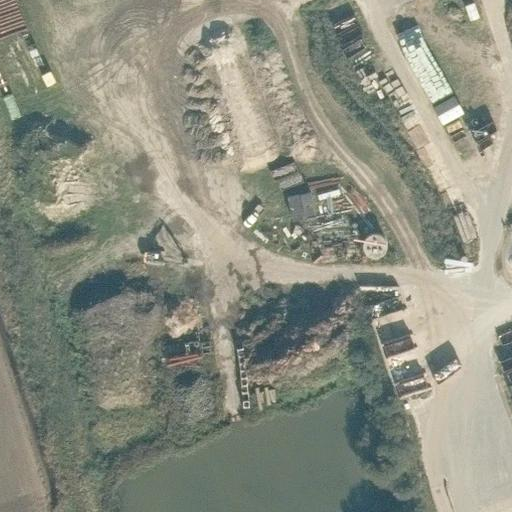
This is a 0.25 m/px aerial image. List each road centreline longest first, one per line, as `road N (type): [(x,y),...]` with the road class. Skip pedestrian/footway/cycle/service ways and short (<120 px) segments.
road 1 (track): [(474,511),(457,460),(486,327),(496,182),(492,18),(477,0)]
road 2 (track): [(385,0),(375,13),(380,55),(416,95),(445,150)]
